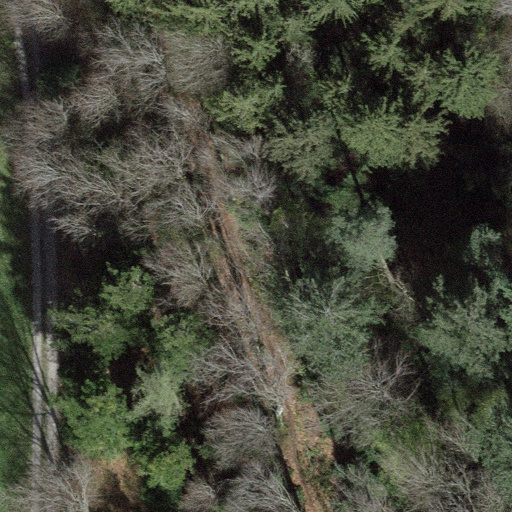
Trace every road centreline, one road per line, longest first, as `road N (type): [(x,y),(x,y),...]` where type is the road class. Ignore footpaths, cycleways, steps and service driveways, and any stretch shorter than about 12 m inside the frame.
road 1 (track): [(312,511),(244,297),(128,0)]
road 2 (track): [(45,511),(45,262),(21,0)]
